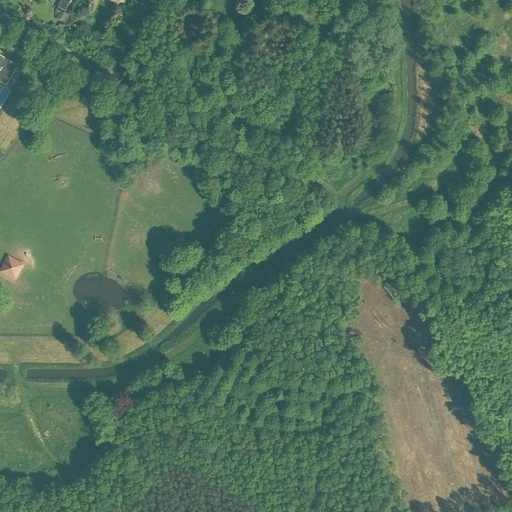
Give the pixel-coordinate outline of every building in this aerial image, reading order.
[(61,0),(59,6),(67,10),(71,0),(61,0)] [(0,80),(5,84),(16,66),(0,55),(0,80)] [(141,187),(151,178),(146,172),(136,181),(141,187)] [(146,192),(156,184),(151,178),(141,187),(146,192)] [(9,259),(3,270),(14,276),(20,265),(9,259)]
